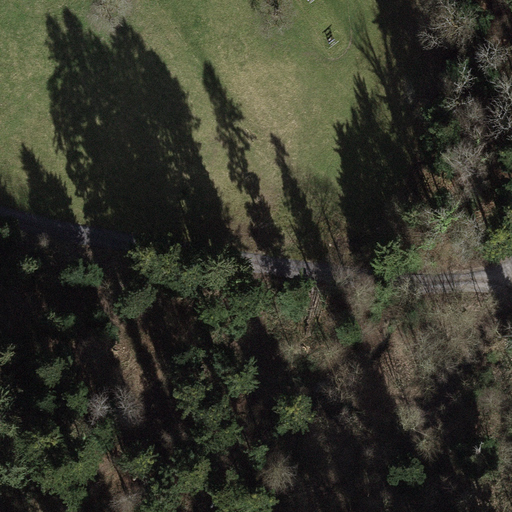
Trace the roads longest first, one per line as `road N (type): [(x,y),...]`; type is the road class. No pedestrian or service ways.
road 1 (track): [(0,214),(291,274),(378,283),(511,281)]
road 2 (track): [(373,511),(511,287)]
